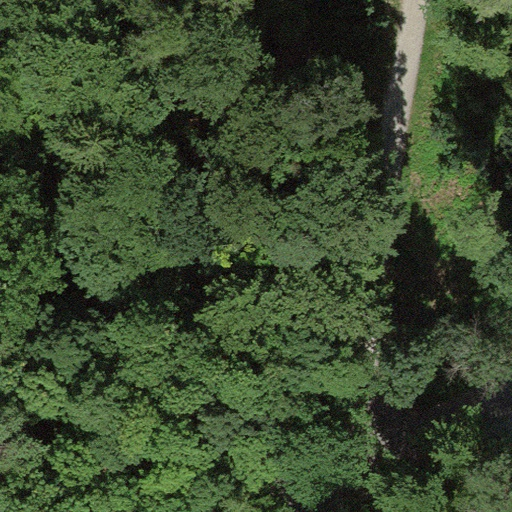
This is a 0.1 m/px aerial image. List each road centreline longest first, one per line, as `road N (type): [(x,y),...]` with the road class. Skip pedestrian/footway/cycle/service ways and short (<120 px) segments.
road 1 (track): [(368,482),(362,354),(424,0)]
road 2 (unclassified): [(511,410),(318,511)]
